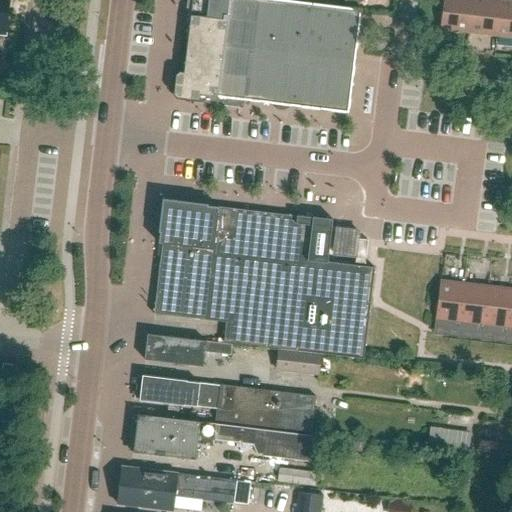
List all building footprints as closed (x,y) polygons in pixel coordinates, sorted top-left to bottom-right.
[(0,0),(0,34),(5,35),(8,0),(0,0)] [(360,14),(361,10),(277,0),(192,0),(184,74),(180,73),(176,76),(174,94),(177,98),(206,101),(206,100),(216,101),(217,98),(348,113),(359,26),(360,14)] [(469,33),(472,0),(444,0),(441,30),(469,33)] [(500,1),(501,1),(500,0),(487,0),(488,0),(486,0),(472,0),(469,33),(496,36),(500,1)] [(500,1),(496,36),(511,38),(511,1),(501,1),(500,1)] [(162,244),(154,315),(155,315),(156,315),(224,323),(222,342),(364,359),(375,268),(367,267),(357,266),(327,262),(333,220),(312,217),(312,218),(297,216),(296,222),(218,213),(219,207),(208,206),(208,205),(162,199),(158,233),(160,233),(158,243),(162,244)] [(358,258),(361,233),(361,232),(337,229),(334,255),(358,258)] [(361,240),(358,264),(368,265),(368,264),(371,241),(361,240)] [(511,290),(440,282),(435,328),(434,335),(511,344),(511,290)] [(230,357),(231,346),(148,336),(145,360),(203,368),(205,354),(230,357)] [(318,376),(318,375),(321,355),(278,351),(275,371),(318,376)] [(219,386),(187,382),(143,376),(140,401),(184,407),(184,406),(216,410),(215,421),(311,433),(316,397),(219,385),(219,386)] [(311,463),(314,437),(216,425),(216,424),(137,416),(132,453),(196,461),(198,446),(213,448),(214,441),(252,445),(258,456),(311,463)] [(470,433),(430,428),(428,445),(468,450),(470,433)] [(490,442),(480,440),(478,452),(488,453),(490,442)] [(247,504),(250,482),(236,481),(236,480),(121,467),(116,504),(172,511),(174,496),(247,504)] [(315,487),(317,473),(280,468),(278,482),(315,487)] [(321,511),(323,495),(299,492),(296,511),(321,511)]
